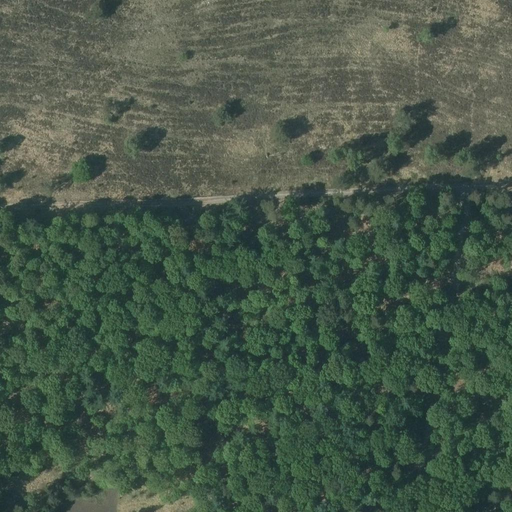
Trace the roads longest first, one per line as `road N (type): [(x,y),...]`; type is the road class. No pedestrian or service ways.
road 1 (track): [(0,205),(511,182)]
road 2 (track): [(470,184),(409,511)]
